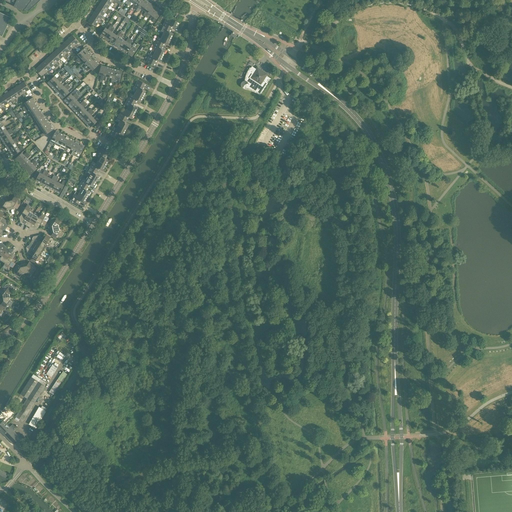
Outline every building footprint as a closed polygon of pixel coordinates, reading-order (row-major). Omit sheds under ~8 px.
[(0,0),(0,35),(2,36),(11,17),(0,12),(0,0),(4,0),(15,4),(14,6),(23,11),(25,9),(27,10),(38,0),(0,0)] [(110,5),(102,0),(99,6),(109,13),(111,10),(108,9),(110,5)] [(136,11),(143,0),(136,0),(134,4),(137,5),(134,9),(136,11)] [(143,10),(148,2),(145,0),(143,0),(136,11),(138,12),(141,8),(143,10)] [(145,17),(153,5),(148,2),(143,10),(146,11),(143,15),(145,17)] [(152,16),(157,8),(153,5),(145,17),(147,18),(150,14),(152,16)] [(109,13),(99,6),(95,11),(103,16),(105,13),(108,15),(109,13)] [(162,11),(157,8),(152,16),(155,17),(152,21),(154,23),(162,11)] [(103,16),(95,11),(92,16),(102,23),(104,21),(101,19),(103,16)] [(102,23),(92,16),(88,22),(96,27),(98,23),(101,25),(102,23)] [(166,20),(163,25),(172,29),(173,27),(176,28),(179,22),(170,18),(169,21),(166,20)] [(170,32),(172,29),(163,25),(160,31),(164,33),(162,35),(171,39),(173,33),(170,32)] [(105,38),(112,27),(110,26),(108,29),(105,28),(100,36),(105,38)] [(109,41),(114,34),(112,32),(115,28),(112,27),(105,38),(109,41)] [(113,44),(121,33),(119,31),(117,35),(114,34),(109,41),(113,44)] [(118,47),(123,40),(121,38),(123,34),(121,33),(113,44),(118,47)] [(72,35),(68,39),(76,49),(78,47),(76,45),(79,42),(72,35)] [(168,45),(171,39),(162,35),(161,38),(158,37),(155,43),(164,46),(165,44),(168,45)] [(122,50),(130,39),(128,37),(126,41),(123,40),(118,47),(122,50)] [(76,49),(68,39),(63,44),(69,51),(72,48),(74,50),(76,49)] [(127,53),(132,46),(130,44),(132,40),(130,39),(122,50),(127,53)] [(134,43),(132,46),(127,53),(132,57),(139,45),(137,43),(136,45),(134,43)] [(163,49),(164,46),(155,43),(153,48),(156,50),(155,52),(163,56),(166,50),(163,49)] [(69,51),(63,44),(58,48),(67,57),(69,56),(67,53),(69,51)] [(67,57),(58,48),(54,52),(60,59),(63,57),(65,59),(67,57)] [(78,61),(88,52),(84,48),(78,54),(80,56),(76,60),(78,61)] [(160,62),(163,56),(155,52),(151,51),(146,62),(155,66),(157,61),(160,62)] [(60,59),(54,52),(49,57),(58,66),(60,64),(57,62),(60,59)] [(85,62),(92,56),(88,52),(78,61),(80,63),(83,60),(85,62)] [(86,69),(96,60),(92,56),(85,62),(87,64),(84,67),(86,69)] [(58,66),(49,57),(45,61),(51,68),(54,65),(56,67),(58,66)] [(99,64),(96,60),(86,69),(87,71),(91,68),(93,70),(99,64)] [(51,68),(45,61),(40,65),(49,74),(51,73),(48,70),(51,68)] [(49,74),(40,65),(35,70),(42,77),(44,74),(47,76),(49,74)] [(258,94),(260,95),(271,79),(267,76),(268,74),(257,67),(256,69),(252,66),(251,68),(246,81),(245,81),(244,81),(243,81),(242,81),(242,82),(241,82),(241,83),(241,84),(241,85),(241,86),(241,87),(242,87),(242,88),(243,88),(245,89),(248,90),(252,91),(256,93),(258,94)] [(109,77),(112,68),(106,67),(103,80),(105,81),(106,77),(109,77)] [(122,71),(117,70),(113,83),(116,84),(117,79),(120,80),(122,71)] [(51,87),(61,77),(60,75),(56,78),(54,76),(47,83),(51,87)] [(55,91),(62,84),(60,82),(63,79),(61,77),(51,87),(55,91)] [(137,82),(134,88),(137,90),(135,92),(143,97),(147,91),(143,89),(146,84),(140,81),(139,83),(137,82)] [(24,82),(19,85),(26,96),(28,94),(26,92),(29,90),(24,82)] [(59,95),(69,85),(67,83),(64,86),(62,84),(55,91),(59,95)] [(26,96),(19,85),(14,89),(19,97),(22,95),(24,97),(26,96)] [(71,87),(69,85),(59,95),(62,99),(69,92),(67,90),(71,87)] [(19,97),(14,89),(8,92),(15,103),(17,101),(15,99),(19,97)] [(15,103),(8,92),(3,96),(8,103),(11,101),(13,104),(15,103)] [(140,103),(143,97),(135,92),(134,95),(131,93),(128,99),(136,103),(137,101),(140,103)] [(68,104),(78,95),(76,93),(73,96),(71,94),(64,100),(68,104)] [(71,108),(78,102),(76,100),(80,97),(78,95),(68,104),(71,108)] [(8,103),(3,96),(0,97),(0,102),(5,110),(7,108),(5,106),(8,103)] [(24,110),(35,102),(32,98),(24,103),(26,105),(22,107),(24,110)] [(135,106),(136,103),(128,99),(125,104),(128,106),(126,109),(135,113),(138,107),(135,106)] [(75,112),(85,103),(83,101),(80,104),(78,102),(71,108),(75,112)] [(38,107),(35,102),(24,110),(25,112),(29,109),(30,112),(38,107)] [(79,116),(86,110),(84,108),(87,105),(85,103),(75,112),(79,116)] [(30,119),(41,111),(38,107),(30,112),(32,114),(28,117),(30,119)] [(83,120),(93,111),(91,109),(88,112),(86,110),(79,116),(83,120)] [(132,119),(135,113),(126,109),(125,112),(122,110),(119,115),(127,120),(129,117),(132,119)] [(44,116),(41,111),(30,119),(31,121),(35,119),(36,121),(44,116)] [(86,124),(93,118),(91,116),(94,112),(93,111),(83,120),(86,124)] [(126,122),(127,120),(119,115),(116,121),(119,122),(118,125),(126,130),(129,124),(126,122)] [(47,120),(44,116),(36,121),(38,123),(34,126),(35,128),(47,120)] [(95,120),(93,118),(86,124),(90,128),(100,118),(98,117),(95,120)] [(42,130),(50,125),(47,120),(35,128),(37,130),(41,127),(42,130)] [(126,130),(118,125),(115,124),(109,135),(117,139),(120,134),(123,135),(126,130)] [(53,130),(50,125),(42,130),(44,132),(40,135),(41,137),(53,130)] [(0,137),(0,138),(12,130),(10,128),(7,130),(5,128),(0,131),(0,137)] [(3,142),(11,137),(9,135),(13,132),(12,130),(0,138),(3,142)] [(55,144),(60,133),(55,131),(51,139),(54,140),(52,144),(54,146),(55,144)] [(60,133),(55,144),(59,147),(65,136),(60,133)] [(65,136),(59,147),(64,149),(70,138),(65,136)] [(6,147),(18,139),(16,137),(13,140),(11,137),(3,142),(6,147)] [(70,149),(75,141),(70,138),(64,149),(64,151),(66,152),(68,148),(70,149)] [(9,151),(17,146),(15,144),(19,141),(18,139),(6,147),(9,151)] [(73,156),(80,143),(75,141),(70,149),(73,150),(71,154),(73,156)] [(76,156),(79,157),(85,146),(80,143),(73,156),(76,157),(76,156)] [(18,149),(17,146),(9,151),(12,156),(24,149),(22,146),(18,149)] [(99,150),(96,156),(99,158),(98,161),(106,165),(109,160),(106,158),(109,153),(103,149),(102,151),(99,150)] [(19,163),(28,154),(27,152),(23,155),(21,153),(15,159),(19,163)] [(22,167),(29,161),(27,159),(30,156),(28,154),(19,163),(22,167)] [(26,171),(36,162),(34,160),(31,163),(29,161),(22,167),(26,171)] [(102,171),(106,165),(98,161),(96,164),(93,162),(90,167),(98,172),(99,169),(102,171)] [(37,163),(36,162),(26,171),(30,175),(36,169),(34,166),(37,163)] [(96,174),(98,172),(90,167),(87,172),(90,174),(88,177),(96,182),(99,176),(96,174)] [(40,183),(46,171),(44,170),(42,174),(40,173),(40,172),(37,170),(32,180),(35,182),(35,181),(40,183)] [(45,186),(49,178),(47,176),(49,172),(46,171),(40,183),(45,186)] [(50,188),(56,176),(54,175),(52,179),(49,178),(45,186),(50,188)] [(54,191),(59,183),(56,181),(58,177),(56,176),(50,188),(54,191)] [(87,180),(83,178),(80,183),(88,188),(90,186),(93,187),(94,188),(96,185),(95,184),(96,182),(88,177),(87,180)] [(61,184),(59,183),(54,191),(59,193),(66,181),(63,180),(61,184)] [(87,190),(88,188),(80,183),(76,191),(79,193),(87,198),(90,192),(87,190)] [(66,185),(60,197),(63,198),(69,186),(66,185)] [(87,198),(79,193),(76,191),(69,202),(77,207),(79,204),(80,201),(84,203),(87,198)] [(12,200),(9,201),(10,207),(13,206),(17,209),(20,204),(19,199),(14,196),(12,200)] [(10,207),(9,201),(6,201),(2,199),(0,201),(0,208),(5,212),(7,208),(10,207)] [(18,210),(26,215),(29,211),(31,207),(27,204),(26,207),(24,207),(21,206),(18,210)] [(34,214),(29,211),(26,215),(24,219),(26,220),(24,224),(27,226),(34,214)] [(36,221),(37,221),(40,224),(44,226),(48,219),(48,218),(41,213),(39,217),(36,221)] [(36,221),(39,217),(34,214),(27,226),(29,227),(31,223),(34,225),(37,221),(36,221)] [(52,226),(53,229),(59,227),(58,224),(61,220),(56,217),(51,218),(48,223),(52,226)] [(60,230),(59,227),(53,229),(53,232),(51,235),(56,239),(60,238),(63,232),(60,230)] [(46,235),(41,242),(45,245),(49,247),(52,243),(49,242),(49,240),(50,237),(46,235)] [(41,242),(38,240),(36,242),(32,240),(31,243),(42,250),(45,245),(41,242)] [(39,255),(42,250),(31,243),(29,245),(33,247),(31,250),(35,252),(39,255)] [(10,249),(7,248),(0,259),(5,263),(8,259),(10,255),(8,253),(10,249)] [(43,257),(39,255),(35,252),(30,260),(34,263),(36,260),(38,260),(40,261),(43,257)] [(16,263),(8,259),(5,263),(3,266),(7,269),(8,266),(10,266),(13,268),(16,263)] [(24,266),(25,273),(28,272),(27,274),(28,274),(28,275),(29,276),(30,276),(31,274),(32,274),(35,269),(34,265),(29,262),(27,265),(24,266)] [(25,273),(24,266),(21,267),(17,264),(14,269),(15,274),(20,277),(22,273),(25,273)] [(3,298),(10,297),(9,293),(14,287),(9,284),(6,284),(4,287),(3,287),(0,290),(0,292),(3,294),(3,298)] [(10,300),(10,297),(3,298),(4,301),(1,304),(6,308),(10,307),(14,303),(10,300)] [(51,377),(58,367),(53,363),(47,374),(51,377)] [(63,371),(49,391),(54,394),(68,374),(63,371)] [(45,386),(31,377),(20,394),(27,398),(15,416),(22,421),(45,386)] [(32,425),(35,427),(36,428),(46,410),(39,406),(29,424),(32,425)] [(10,427),(3,420),(0,423),(0,430),(14,445),(20,438),(13,430),(16,427),(15,427),(16,426),(15,425),(14,426),(12,424),(10,427)]
